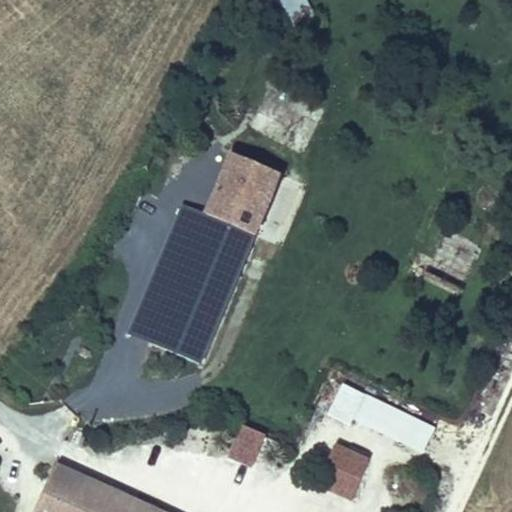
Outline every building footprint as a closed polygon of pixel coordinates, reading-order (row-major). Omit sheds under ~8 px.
[(281,0),(296,29),(315,19),(305,0),(281,0)] [(254,237),(279,176),(232,157),(208,216),(185,206),(147,294),(170,303),(153,343),(152,345),(200,365),(254,237)] [(134,233),(122,227),(107,253),(119,260),(134,233)] [(170,303),(147,294),(130,333),(153,343),(170,303)] [(329,413),(422,457),(436,429),(342,385),(329,413)] [(259,447),(265,435),(245,426),(239,438),(259,447)] [(333,454),(328,466),(357,479),(362,467),(333,454)] [(93,511),(104,489),(56,468),(35,511),(93,511)] [(119,511),(126,499),(104,489),(93,511),(119,511)] [(144,511),(146,508),(126,499),(119,511),(144,511)]
